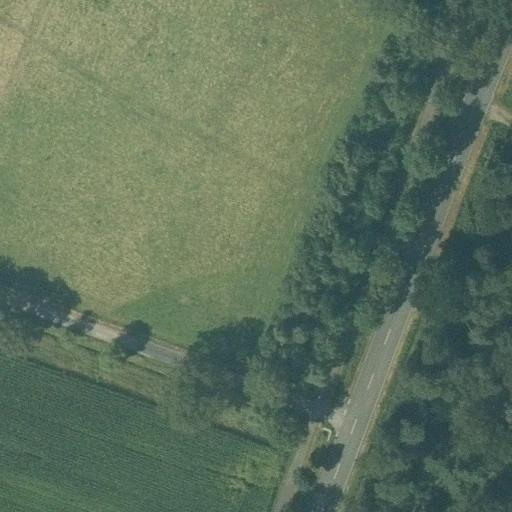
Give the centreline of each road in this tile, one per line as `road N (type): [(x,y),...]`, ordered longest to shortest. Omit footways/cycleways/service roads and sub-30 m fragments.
road 1 (secondary): [(511,19),(353,422)]
road 2 (unclassified): [(353,422),(0,298)]
road 3 (track): [(511,379),(461,447),(428,511)]
